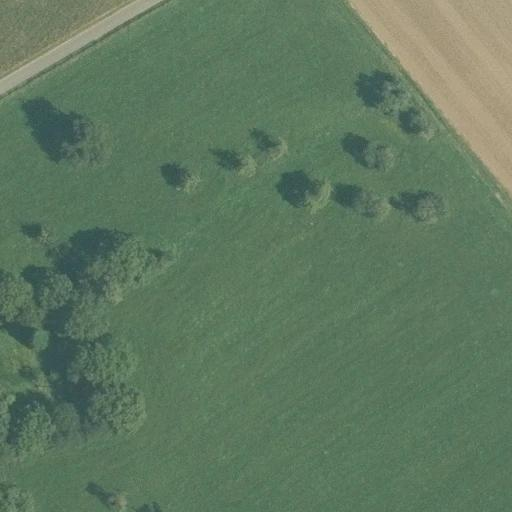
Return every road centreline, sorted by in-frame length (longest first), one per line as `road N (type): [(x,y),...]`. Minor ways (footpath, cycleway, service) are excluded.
road 1 (track): [(343,0),(511,208)]
road 2 (track): [(0,89),(156,0)]
